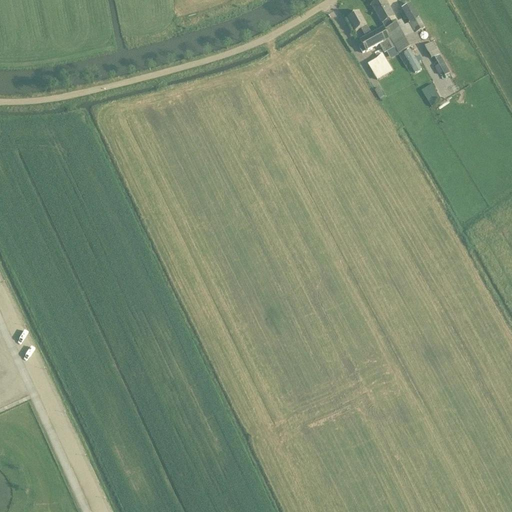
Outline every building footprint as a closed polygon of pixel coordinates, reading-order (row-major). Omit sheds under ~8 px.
[(409,26),(405,28),(401,23),(394,27),(390,20),(395,18),(384,0),(382,0),(370,6),(381,25),(382,24),(386,31),(385,31),(398,56),(400,55),(402,58),(413,52),(411,49),(421,43),(416,35),(424,30),(411,6),(403,11),(405,14),(401,16),(403,18),(404,21),(408,19),(411,25),(409,26)] [(366,54),(379,46),(384,54),(394,49),(390,41),(389,41),(383,30),(372,36),(367,27),(359,13),(347,20),(355,34),(361,30),(366,40),(360,43),(362,46),(358,48),(362,54),(365,53),(366,54)] [(367,17),(370,25),(377,22),(374,14),(367,17)] [(452,78),(450,74),(432,44),(424,48),(432,61),(434,59),(444,76),(441,78),(443,83),(452,78)] [(373,74),(377,82),(392,73),(388,66),(389,66),(382,55),(377,61),(376,61),(367,66),(373,74)] [(442,102),(432,86),(421,92),(431,108),(440,103),(442,102)] [(383,97),(378,88),(374,90),(379,99),(383,97)] [(7,401),(0,403),(0,413),(10,409),(7,401)]
